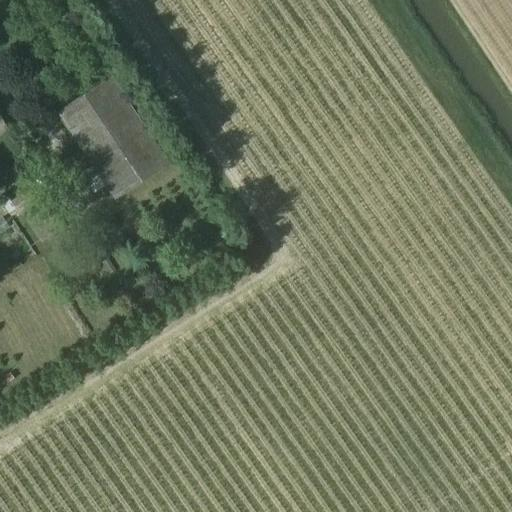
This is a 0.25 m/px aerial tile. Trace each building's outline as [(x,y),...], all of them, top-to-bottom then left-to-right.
[(111,75),(56,111),(114,199),(169,163),(111,75)] [(0,137),(9,131),(1,120),(0,117),(0,137)] [(0,195),(0,200),(9,214),(16,209),(18,213),(36,201),(28,190),(11,201),(5,192),(0,195)] [(47,199),(23,216),(40,243),(65,227),(47,199)] [(0,248),(10,265),(32,251),(7,212),(0,216),(0,248)]
